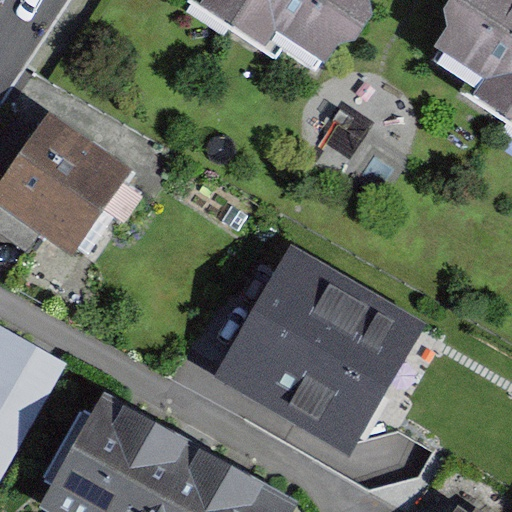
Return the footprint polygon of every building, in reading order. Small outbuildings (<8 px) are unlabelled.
[(377,0),(199,0),(201,1),(186,17),(279,78),(291,58),(322,84),(348,52),(367,52),(385,23),(377,0)] [(511,0),(459,0),(449,17),(455,35),(437,64),(478,90),(465,106),(511,137),(511,0)] [(131,181),(51,122),(0,206),(76,257),(131,181)] [(427,318),(292,239),(214,373),(349,451),(427,318)] [(0,488),(70,369),(0,330),(0,488)] [(298,511),(105,400),(40,508),(45,511),(298,511)] [(474,511),(458,500),(449,511),(474,511)]
